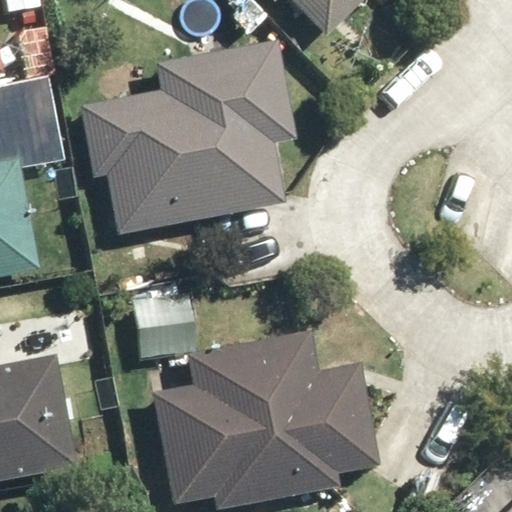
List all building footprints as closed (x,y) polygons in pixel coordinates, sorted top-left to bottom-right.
[(38,0),(0,0),(0,15),(1,19),(40,13),(38,0)] [(287,0),(318,31),(349,0),(287,0)] [(94,96),(116,228),(285,200),(263,68),(94,96)] [(0,266),(19,263),(1,176),(0,176),(0,266)] [(156,371),(176,511),(183,511),(369,485),(348,343),(156,371)] [(0,355),(0,471),(45,465),(28,351),(0,355)]
